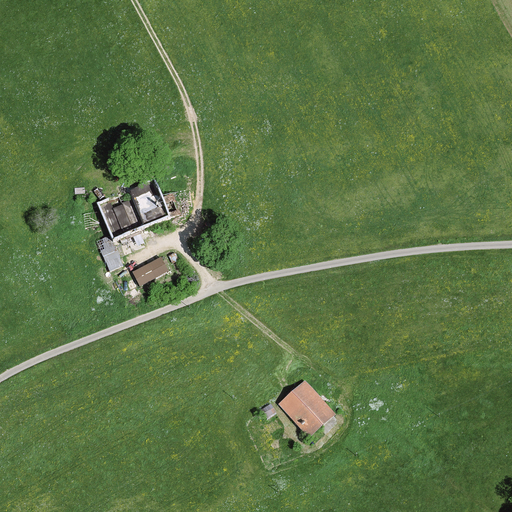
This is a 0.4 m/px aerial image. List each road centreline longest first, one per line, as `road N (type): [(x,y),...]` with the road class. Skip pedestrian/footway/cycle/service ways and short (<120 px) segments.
road 1 (unclassified): [(0,378),(266,275),(394,252),(511,244)]
road 2 (track): [(133,0),(186,99),(200,155),(199,198),(176,240)]
road 3 (track): [(336,384),(215,289)]
